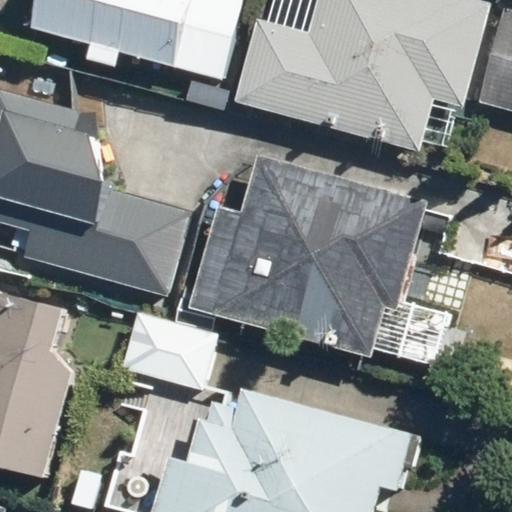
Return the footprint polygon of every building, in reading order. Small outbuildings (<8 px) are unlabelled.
[(45,0),(38,31),(229,78),(248,0),(45,0)] [(244,101),(423,152),(438,100),(470,109),(499,6),(478,0),(326,0),(317,33),(267,19),(244,101)] [(482,103),(511,110),(511,11),(505,10),(482,103)] [(0,193),(41,204),(27,257),(172,294),(194,211),(84,183),(101,118),(17,96),(0,159),(0,193)] [(194,309),(374,358),(388,307),(402,311),(432,202),(261,156),(245,214),(222,208),(194,309)] [(448,322),(511,339),(511,261),(469,249),(448,322)] [(0,298),(0,464),(57,479),(100,316),(2,290),(0,298)] [(125,367),(202,389),(217,334),(140,313),(125,367)] [(156,511),(375,511),(383,484),(401,489),(416,435),(247,389),(243,406),(215,398),(210,419),(200,417),(188,461),(172,457),(156,511)]
